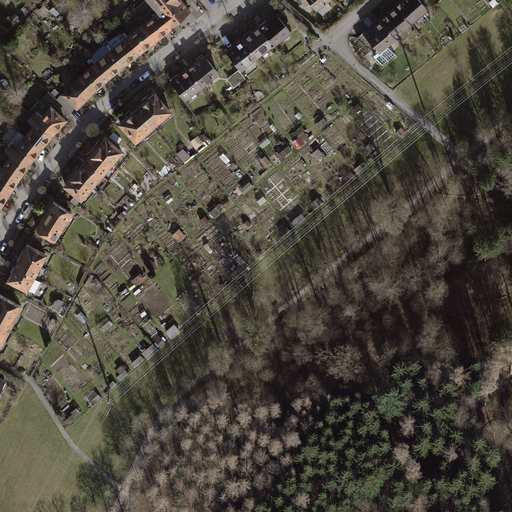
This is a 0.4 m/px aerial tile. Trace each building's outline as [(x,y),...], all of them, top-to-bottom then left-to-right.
[(144,0),(156,14),(170,32),(191,15),(178,0),(144,0)] [(305,0),(322,20),(333,10),(328,5),(333,0),(305,0)] [(415,0),(404,0),(395,8),(411,27),(415,24),(419,28),(431,18),(415,0)] [(494,1),(489,6),(493,10),(498,6),(494,1)] [(49,11),(44,7),(36,15),(40,19),(49,11)] [(395,8),(379,22),(395,41),(398,38),(402,43),(408,38),(404,33),(411,27),(395,8)] [(153,45),(170,32),(156,14),(139,27),(153,45)] [(274,15),(258,28),(274,48),(291,35),(286,29),(291,26),(286,20),(282,24),(274,15)] [(379,22),(362,36),(367,41),(362,46),(367,52),(373,48),(379,55),(374,59),(383,71),(396,59),(387,48),(395,41),(379,22)] [(137,57),(153,45),(139,27),(123,40),(137,57)] [(258,28),(242,41),(258,61),(274,48),(258,28)] [(121,70),(137,57),(123,40),(121,37),(104,50),(121,70)] [(242,41),(225,53),(241,74),(258,61),(242,41)] [(106,82),(121,70),(104,50),(89,64),(91,66),(106,82)] [(219,77),(204,57),(186,70),(202,90),(219,77)] [(91,96),(106,82),(91,66),(76,80),(91,96)] [(202,90),(186,70),(169,84),(184,103),(202,90)] [(239,74),(228,82),(234,90),(245,82),(239,74)] [(76,111),(91,96),(76,80),(60,94),(56,90),(51,96),(68,112),(71,115),(76,111)] [(341,93),(334,98),(338,103),(344,98),(341,93)] [(53,136),(66,121),(62,118),(68,112),(51,96),(49,94),(42,101),(49,107),(40,117),(36,113),(32,118),(53,136)] [(153,94),(135,110),(153,131),(155,128),(159,132),(168,124),(165,120),(171,115),(153,94)] [(365,108),(360,102),(354,106),(359,112),(365,108)] [(387,103),(385,105),(392,112),(394,110),(387,103)] [(135,110),(116,125),(134,146),(142,139),(146,144),(152,138),(149,134),(153,131),(135,110)] [(41,150),(53,136),(32,118),(28,123),(32,126),(23,136),(41,150)] [(329,123),(324,118),(318,123),(322,128),(329,123)] [(288,119),(282,124),(288,132),(295,127),(288,119)] [(412,128),(406,121),(403,123),(409,130),(412,128)] [(405,131),(401,127),(395,132),(399,136),(405,131)] [(294,141),(299,147),(310,137),(306,132),(294,141)] [(30,165),(41,150),(23,136),(15,147),(10,144),(7,149),(30,165)] [(396,141),(391,136),(386,140),(390,146),(396,141)] [(198,137),(191,143),(197,150),(204,145),(198,137)] [(103,138),(93,150),(113,167),(123,154),(103,138)] [(295,150),(290,145),(276,156),(281,161),(295,150)] [(327,157),(319,147),(310,154),(318,165),(327,157)] [(19,180),(30,165),(7,149),(2,155),(7,158),(0,168),(19,180)] [(93,150),(82,163),(102,179),(113,167),(93,150)] [(187,154),(181,158),(185,163),(191,159),(187,154)] [(272,164),(266,157),(262,160),(268,167),(272,164)] [(368,166),(364,160),(355,167),(360,173),(368,166)] [(82,163),(72,175),(92,192),(102,179),(82,163)] [(0,190),(9,196),(19,180),(0,168),(0,167),(0,190)] [(72,175),(61,188),(74,199),(71,203),(76,207),(79,203),(81,204),(92,192),(72,175)] [(254,186),(249,180),(237,190),(242,196),(254,186)] [(0,211),(9,196),(0,190),(0,211)] [(324,203),(319,198),(312,204),(316,209),(324,203)] [(48,213),(44,218),(64,230),(73,215),(70,213),(74,207),(62,200),(58,206),(54,203),(53,204),(50,203),(45,212),(48,213)] [(210,211),(215,217),(226,208),(221,202),(210,211)] [(307,219),(302,213),(292,222),(297,228),(307,219)] [(211,221),(207,215),(201,220),(205,225),(211,221)] [(36,233),(32,238),(44,245),(47,241),(55,245),(64,230),(44,218),(42,223),(39,221),(33,231),(36,233)] [(253,224),(248,219),(244,222),(249,227),(253,224)] [(292,232),(287,226),(274,237),(279,242),(292,232)] [(25,245),(18,257),(40,269),(47,257),(39,252),(43,245),(33,241),(30,247),(25,245)] [(150,255),(144,260),(152,271),(159,266),(150,255)] [(18,257),(11,270),(33,281),(40,269),(18,257)] [(246,270),(242,265),(236,270),(240,275),(246,270)] [(11,270),(4,282),(33,298),(40,285),(33,281),(11,270)] [(133,279),(137,285),(147,278),(143,272),(133,279)] [(131,292),(128,288),(121,294),(124,298),(131,292)] [(0,296),(0,326),(12,332),(24,309),(0,296)] [(131,312),(140,304),(132,296),(123,303),(131,312)] [(52,309),(58,312),(62,302),(57,300),(52,309)] [(181,331),(176,323),(166,330),(172,338),(181,331)] [(0,326),(0,355),(12,332),(0,326)] [(159,332),(153,337),(161,347),(167,343),(159,332)] [(157,350),(154,345),(145,352),(149,356),(157,350)] [(145,359),(141,355),(131,362),(135,367),(145,359)] [(130,373),(125,369),(118,376),(122,381),(130,373)] [(117,384),(114,380),(108,384),(112,389),(117,384)] [(10,385),(7,390),(15,394),(18,389),(10,385)] [(102,398),(99,394),(89,402),(92,406),(102,398)] [(81,411),(77,407),(71,412),(75,416),(81,411)]
